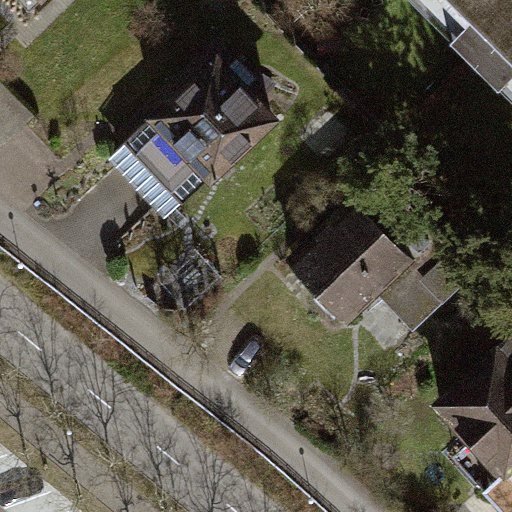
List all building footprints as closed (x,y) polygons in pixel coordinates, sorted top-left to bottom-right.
[(511,0),(417,0),(511,93),(511,0)] [(278,114),(202,41),(138,107),(214,180),(278,114)] [(257,252),(325,325),(417,239),(349,167),(257,252)] [(450,248),(396,299),(421,325),(475,274),(450,248)] [(511,464),(511,462),(511,309),(434,385),(511,464)]
